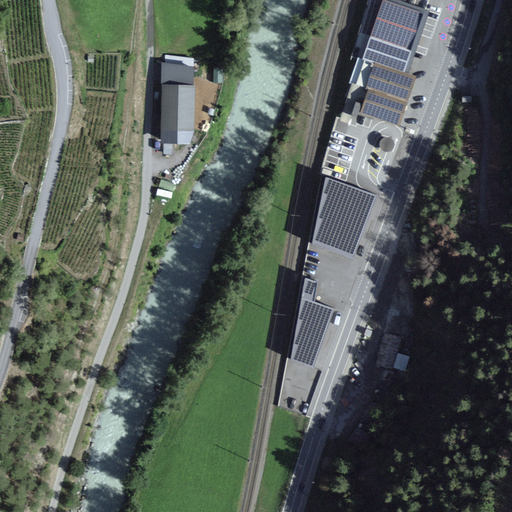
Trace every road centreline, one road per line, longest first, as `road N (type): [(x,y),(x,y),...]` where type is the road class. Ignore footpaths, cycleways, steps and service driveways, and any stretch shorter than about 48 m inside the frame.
road 1 (secondary): [(470,0),(290,511)]
road 2 (residential): [(52,511),(142,232),(149,0)]
road 3 (residential): [(51,0),(60,92),(27,270)]
